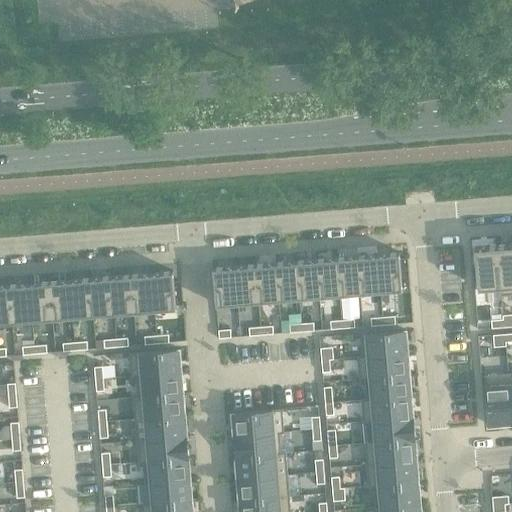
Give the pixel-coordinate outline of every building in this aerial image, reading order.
[(511,244),(498,246),(502,296),(511,295),(511,244)] [(498,246),(476,248),(479,293),(500,291),(500,296),(502,296),(498,246)] [(400,253),(378,255),(381,292),(403,290),(400,253)] [(378,255),(358,257),(361,293),(381,292),(378,255)] [(358,257),(337,258),(340,295),(361,293),(358,257)] [(337,258),(317,260),(320,297),(340,295),(337,258)] [(317,260),(297,262),(300,299),(320,297),(317,260)] [(297,262),(276,263),(279,300),(300,299),(297,262)] [(276,263),(256,265),(259,302),(279,300),(276,263)] [(256,265),(236,267),(239,304),(259,302),(256,265)] [(236,267),(214,269),(217,306),(239,304),(236,267)] [(174,272),(152,274),(155,311),(177,309),(174,272)] [(152,274),(131,275),(134,312),(155,311),(152,274)] [(131,275),(111,277),(114,314),(134,312),(131,275)] [(111,277),(91,279),(94,316),(114,314),(111,277)] [(91,279),(70,281),(73,317),(94,316),(91,279)] [(70,281),(50,282),(53,319),(73,317),(70,281)] [(50,282),(30,284),(33,321),(53,319),(50,282)] [(30,284),(9,286),(12,323),(33,321),(30,284)] [(9,286),(0,286),(0,323),(12,323),(9,286)] [(511,315),(503,316),(504,320),(504,328),(511,327),(511,315)] [(396,316),(383,317),(384,326),(396,325),(396,316)] [(383,317),(371,318),(372,327),(384,326),(383,317)] [(355,320),(343,321),(344,329),(356,328),(355,320)] [(504,320),(492,321),(492,329),(504,328),(504,320)] [(343,321),(331,322),(331,330),(344,329),(343,321)] [(314,323),(302,324),(303,332),(315,331),(314,323)] [(302,324),(290,325),(291,333),(303,332),(302,324)] [(274,326),(261,327),(262,336),(274,335),(274,326)] [(261,327),(249,328),(250,337),(262,336),(261,327)] [(231,330),(219,331),(220,339),(232,338),(231,330)] [(363,356),(358,356),(358,358),(408,354),(406,331),(361,335),(363,356)] [(169,335),(157,336),(158,344),(170,343),(169,335)] [(506,335),(494,336),(495,348),(507,347),(507,343),(506,335)] [(157,336),(145,337),(146,345),(158,344),(157,336)] [(128,339),(116,340),(117,348),(129,347),(128,339)] [(116,340),(104,341),(105,349),(117,348),(116,340)] [(88,342),(75,343),(76,351),(88,350),(88,342)] [(75,343),(63,344),(64,352),(76,351),(75,343)] [(47,345),(35,346),(36,355),(48,354),(47,345)] [(35,346),(23,347),(24,356),(36,355),(35,346)] [(333,348),(321,349),(322,361),(330,360),(334,360),(333,348)] [(180,350),(130,354),(132,377),(182,372),(180,350)] [(408,354),(358,358),(360,379),(410,375),(409,365),(408,354)] [(330,360),(322,361),(323,373),(331,372),(330,360)] [(103,367),(95,368),(96,380),(104,379),(103,367)] [(182,372),(132,377),(132,378),(137,378),(138,396),(134,397),(134,398),(184,394),(183,384),(182,372)] [(511,411),(509,374),(485,376),(489,426),(511,424),(511,411)] [(410,375),(360,379),(360,381),(365,380),(367,399),(362,400),(362,401),(412,397),(411,385),(410,375)] [(104,379),(96,380),(97,392),(105,391),(104,379)] [(16,384),(8,385),(9,397),(17,396),(16,384)] [(333,387),(324,388),(326,404),(334,403),(333,387)] [(184,394),(134,398),(135,420),(185,416),(184,404),(185,404),(184,394)] [(17,396),(9,397),(10,409),(18,408),(17,396)] [(412,397),(362,401),(364,422),(414,418),(414,417),(413,417),(412,397)] [(334,403),(326,404),(327,416),(335,415),(334,403)] [(283,409),(233,413),(235,435),(235,436),(285,432),(283,409)] [(107,410),(98,411),(99,423),(108,422),(107,410)] [(185,416),(135,420),(137,441),(187,437),(187,436),(185,416)] [(320,417),(312,418),(313,430),(321,429),(320,417)] [(414,418),(364,422),(366,444),(416,440),(414,418)] [(108,422),(99,423),(101,439),(109,438),(108,422)] [(19,423),(11,424),(12,439),(21,439),(19,423)] [(321,429),(313,430),(314,442),(322,441),(321,429)] [(336,430),(328,431),(329,447),(337,446),(336,430)] [(285,432),(235,436),(236,458),(287,454),(286,452),(282,453),(280,434),(285,433),(285,432)] [(187,437),(137,441),(139,463),(189,459),(187,437)] [(21,439),(12,439),(13,452),(22,451),(21,439)] [(416,440),(366,444),(367,465),(417,461),(415,441),(416,441),(416,440)] [(337,446),(329,447),(330,459),(338,458),(337,446)] [(110,453),(102,454),(103,466),(111,465),(110,453)] [(287,454),(236,458),(237,459),(239,479),(288,475),(287,454)] [(189,459),(139,463),(139,464),(144,464),(146,484),(191,480),(189,460),(189,459)] [(324,460),(316,461),(317,473),(325,472),(324,460)] [(417,461),(367,465),(369,487),(419,483),(418,473),(417,461)] [(111,465),(103,466),(104,478),(112,477),(111,465)] [(23,470),(15,471),(16,482),(24,482),(23,470)] [(325,472),(317,473),(318,485),(326,484),(325,472)] [(288,475),(239,479),(240,491),(239,491),(240,501),(290,497),(288,475)] [(340,477),(332,478),(333,490),(341,489),(340,477)] [(152,504),(143,505),(143,506),(193,502),(192,492),(191,480),(146,484),(146,485),(151,485),(152,504)] [(24,482),(16,482),(17,499),(26,498),(24,482)] [(419,483),(369,487),(369,488),(374,488),(376,508),(421,504),(420,493),(419,483)] [(341,489),(333,490),(334,502),(346,501),(345,489),(341,489)] [(114,496),(106,497),(107,509),(115,508),(114,496)] [(509,496),(493,498),(493,506),(506,505),(510,505),(509,496)] [(291,511),(290,497),(240,501),(241,511),(291,511)] [(193,502),(143,506),(143,511),(193,511),(194,511),(193,502)] [(328,511),(327,503),(319,504),(319,511),(328,511)]
